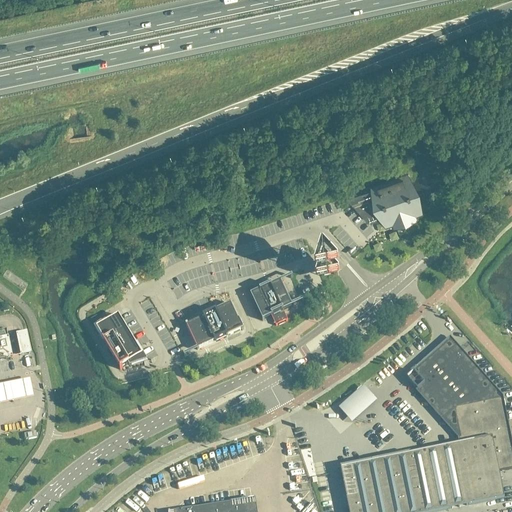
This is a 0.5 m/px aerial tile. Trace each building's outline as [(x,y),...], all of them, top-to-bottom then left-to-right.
[(370,191),(347,199),(351,205),(367,222),(370,220),(372,223),(377,221),(376,218),(378,217),(386,229),(391,227),(392,230),(405,226),(418,220),(417,217),(423,215),(420,192),(407,172),(369,186),(370,191)] [(271,316),(272,317),(284,312),(283,310),(291,307),(280,284),(272,287),(272,286),(270,287),(270,288),(262,291),(261,291),(260,291),(260,293),(253,296),(252,294),(250,295),(251,297),(252,297),(263,319),(262,320),(263,321),(264,320),(264,319),(271,316)] [(216,342),(220,340),(220,341),(223,340),(223,339),(226,337),(242,330),(242,331),(244,330),(243,328),(240,322),(239,320),(238,321),(231,306),(232,306),(231,304),(229,305),(230,307),(215,313),(205,317),(205,318),(186,326),(197,350),(203,347),(204,349),(206,347),(206,346),(216,342)] [(112,320),(110,321),(109,321),(106,323),(96,329),(97,331),(96,332),(98,336),(100,335),(105,344),(109,351),(110,352),(108,353),(111,358),(113,357),(113,358),(119,368),(120,370),(123,369),(122,368),(128,365),(130,364),(129,364),(142,356),(137,347),(138,347),(137,345),(136,346),(118,316),(117,316),(117,317),(116,317),(115,318),(114,318),(112,320)] [(30,355),(26,334),(21,335),(15,336),(19,358),(26,356),(30,355)] [(0,359),(12,357),(8,336),(0,337),(0,359)] [(341,469),(349,511),(435,511),(504,498),(498,469),(511,466),(511,460),(499,399),(448,342),(407,379),(460,439),(461,445),(341,469)] [(0,389),(0,409),(33,403),(29,384),(0,389)] [(362,389),(336,413),(338,415),(346,424),(350,428),(376,405),(372,401),(364,391),(362,389)] [(35,432),(24,434),(25,440),(37,438),(35,432)] [(511,478),(503,480),(503,487),(511,486),(511,478)] [(247,511),(246,501),(203,508),(202,506),(197,507),(198,509),(178,511),(247,511)]
